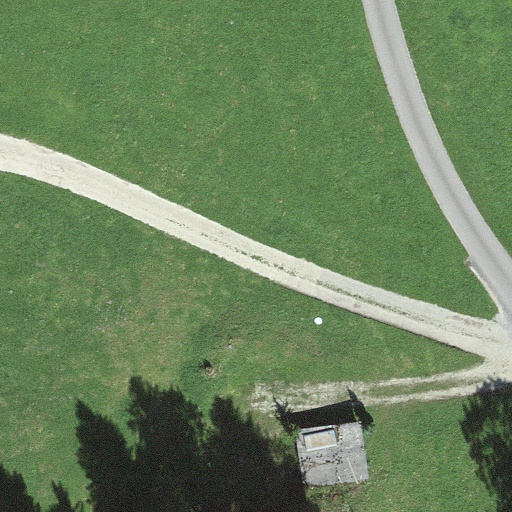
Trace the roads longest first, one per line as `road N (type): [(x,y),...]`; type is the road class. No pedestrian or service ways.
road 1 (track): [(0,152),(92,182),(273,265),(511,341)]
road 2 (track): [(511,286),(417,127),(377,0)]
